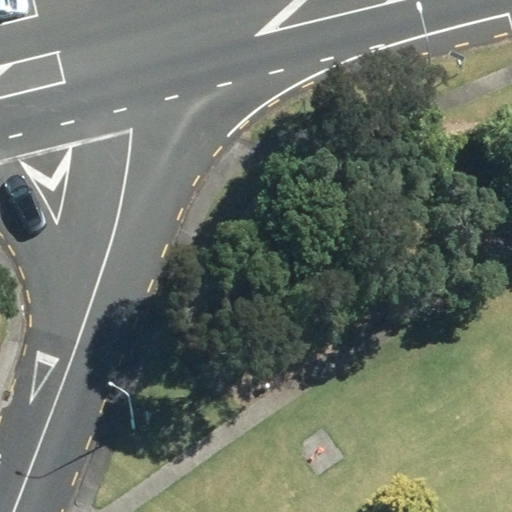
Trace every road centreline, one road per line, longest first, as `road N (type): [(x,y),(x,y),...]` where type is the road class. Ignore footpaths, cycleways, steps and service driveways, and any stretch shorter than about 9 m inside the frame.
road 1 (residential): [(103,58),(123,150),(110,235),(21,511)]
road 2 (secondary): [(341,0),(103,58)]
